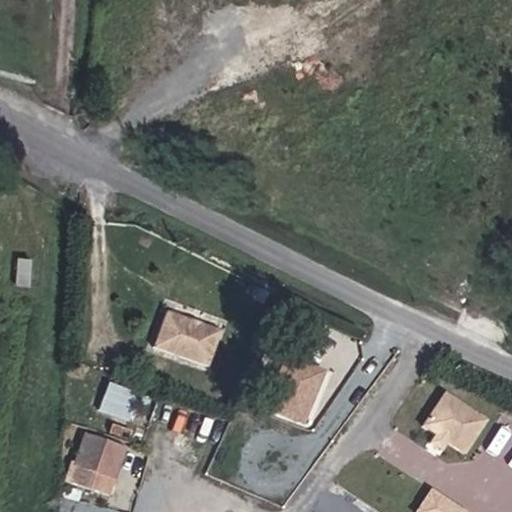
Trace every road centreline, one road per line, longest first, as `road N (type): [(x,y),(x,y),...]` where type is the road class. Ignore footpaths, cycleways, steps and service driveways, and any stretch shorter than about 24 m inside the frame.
road 1 (residential): [(446,324),(0,111)]
road 2 (residential): [(294,511),(446,324)]
road 3 (track): [(43,133),(54,108),(66,0)]
